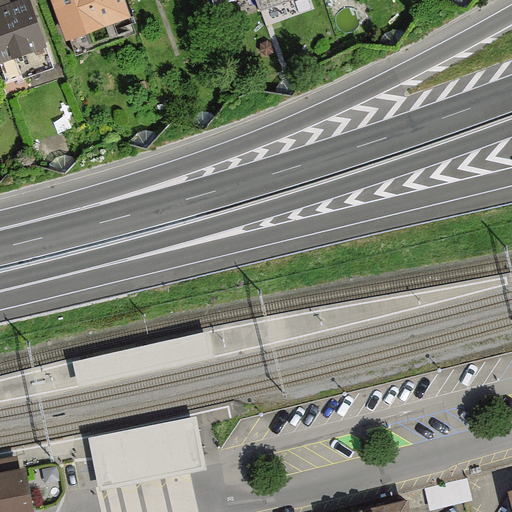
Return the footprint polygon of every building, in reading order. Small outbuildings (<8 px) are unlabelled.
[(0,75),(4,86),(54,69),(30,0),(26,0),(0,9),(0,75)] [(51,0),(67,43),(133,18),(125,0),(51,0)] [(234,0),(242,20),(297,0),(234,0)] [(78,383),(214,353),(209,328),(72,358),(78,383)] [(98,488),(201,466),(193,430),(191,419),(87,442),(90,453),(90,455),(98,488)] [(18,458),(0,461),(0,511),(23,511),(28,511),(21,472),(19,463),(18,458)] [(405,511),(403,501),(356,511),(405,511)]
